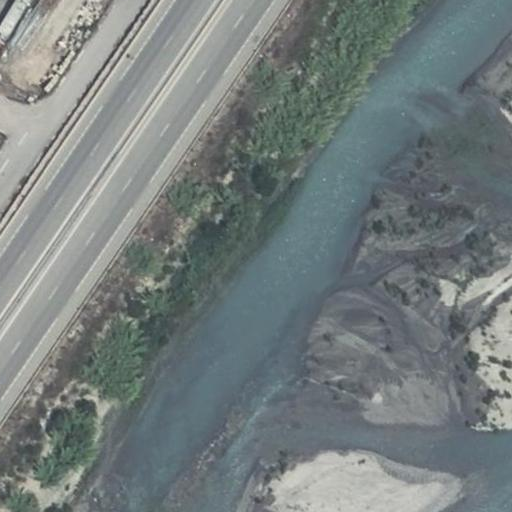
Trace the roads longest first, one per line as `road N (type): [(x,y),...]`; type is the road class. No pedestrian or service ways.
road 1 (trunk): [(0,392),(257,0)]
road 2 (trunk): [(194,0),(0,293)]
